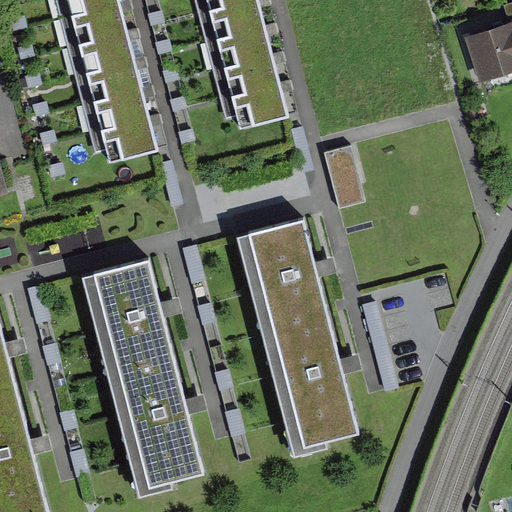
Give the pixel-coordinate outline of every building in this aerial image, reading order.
[(68,0),(72,14),(120,1),(119,0),(68,0)] [(207,0),(210,9),(244,0),(207,0)] [(244,0),(210,9),(217,37),(265,25),(258,0),(244,0)] [(72,14),(79,43),(128,30),(120,1),(72,14)] [(217,37),(224,66),(273,53),(265,25),(217,37)] [(511,25),(468,38),(481,82),(511,73),(511,25)] [(79,43),(87,71),(135,58),(128,30),(79,43)] [(224,66),(232,94),(280,82),(273,53),(224,66)] [(87,71),(94,100),(142,87),(135,58),(87,71)] [(232,94),(240,127),(289,115),(280,82),(232,94)] [(94,100),(102,128),(150,116),(142,87),(94,100)] [(102,128),(110,161),(158,148),(150,116),(102,128)] [(351,144),(327,151),(337,189),(361,183),(351,144)] [(249,231),(274,331),(330,317),(304,217),(249,231)] [(175,357),(149,257),(94,271),(119,371),(175,357)] [(39,320),(52,317),(43,283),(30,286),(39,320)] [(274,331),(303,445),(359,431),(330,317),(274,331)] [(0,403),(20,399),(0,322),(0,403)] [(204,471),(175,357),(119,371),(149,485),(204,471)] [(0,511),(44,511),(49,511),(20,399),(0,403),(0,511)]
